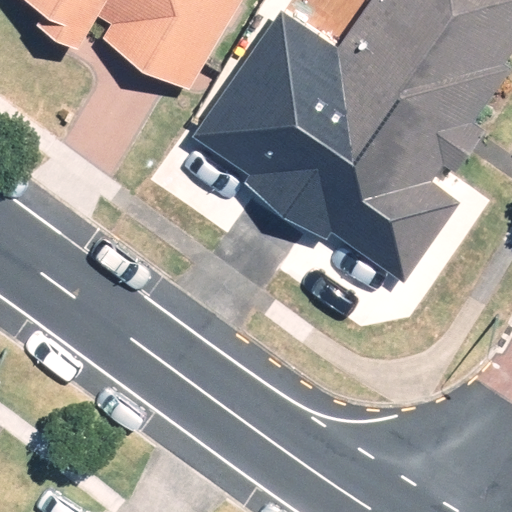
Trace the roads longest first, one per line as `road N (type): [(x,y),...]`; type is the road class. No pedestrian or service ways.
road 1 (residential): [(0,242),(383,511)]
road 2 (residential): [(511,383),(431,511)]
